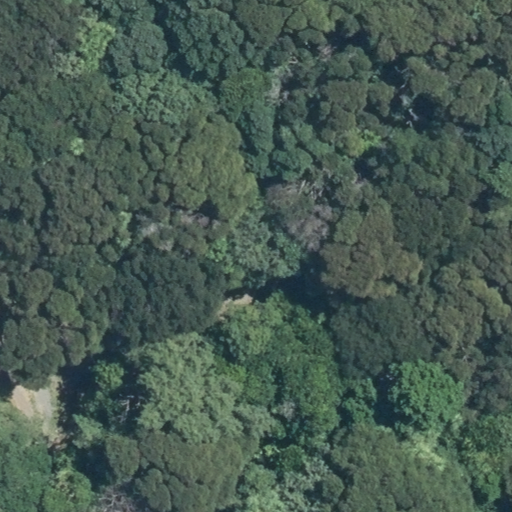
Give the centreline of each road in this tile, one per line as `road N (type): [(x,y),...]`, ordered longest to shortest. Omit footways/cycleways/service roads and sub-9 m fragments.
road 1 (track): [(511,184),(172,310),(0,341)]
road 2 (track): [(13,341),(116,511)]
